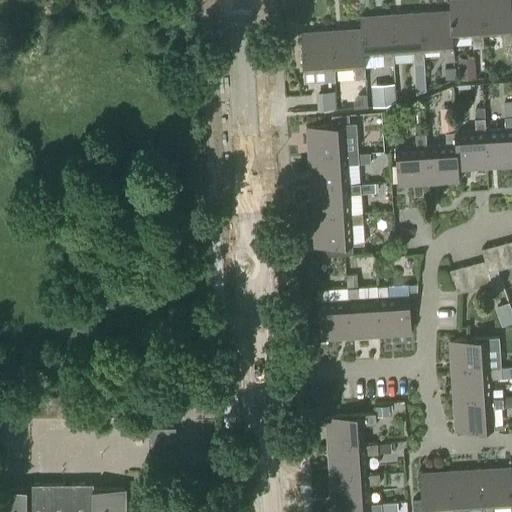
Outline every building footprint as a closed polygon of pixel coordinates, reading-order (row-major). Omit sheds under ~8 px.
[(423,12),(422,12),(424,50),(444,48),(444,60),(455,60),(453,36),(450,0),(449,0),(450,14),(423,15),(423,12)] [(452,0),(450,0),(453,36),(473,35),(473,47),(484,46),(483,34),(480,0),(478,0),(453,2),(452,0)] [(511,0),(480,0),(483,34),(503,33),(504,45),(511,44),(511,0)] [(393,14),(391,14),(394,52),(414,51),(414,62),(425,62),(424,50),(422,12),(420,12),(420,16),(393,17),(393,14)] [(363,16),(362,16),(365,66),(395,64),(394,52),(391,14),(390,14),(390,18),(363,19),(363,16)] [(332,30),(335,68),(354,66),(355,79),(356,89),(366,88),(365,66),(362,16),(360,16),(361,32),(334,34),(334,30),(332,30)] [(335,80),(335,68),(332,30),(331,30),(331,34),(304,35),(304,32),(301,32),(304,82),(335,80)] [(475,77),(474,59),(460,60),(461,78),(475,77)] [(456,79),(456,78),(455,67),(445,68),(445,80),(452,79),(456,79)] [(426,89),(426,79),(416,80),(417,93),(426,89)] [(335,90),(316,91),(317,109),(336,108),(335,90)] [(372,93),(373,106),(387,105),(397,101),(396,92),(372,93)] [(367,94),(359,94),(354,99),(355,107),(368,106),(367,94)] [(506,127),(486,128),(489,166),(490,166),(490,163),(511,161),(511,99),(504,100),(505,115),(506,127)] [(476,129),(458,130),(461,164),(487,163),(487,167),(489,166),(486,128),(485,107),(476,107),(477,117),(475,117),(476,129)] [(349,114),(331,115),(332,124),(350,122),(349,114)] [(441,121),(441,131),(446,131),(455,130),(454,120),(441,121)] [(309,153),(309,155),(359,152),(357,122),(350,122),(332,124),(307,125),(307,127),(310,127),(312,153),(309,153)] [(447,143),(427,144),(429,182),(431,182),(431,178),(458,177),(458,180),(459,180),(459,168),(461,168),(461,164),(458,130),(455,130),(446,131),(447,143)] [(429,182),(427,144),(426,132),(416,133),(417,145),(396,146),(398,184),(401,184),(401,180),(428,178),(428,182),(429,182)] [(311,183),(311,184),(361,182),(359,162),(359,152),(309,155),(309,156),(312,156),(314,183),(311,183)] [(313,213),(313,215),(351,213),(349,193),(375,191),(375,182),(361,182),(311,184),(311,187),(314,186),(316,213),(313,213)] [(351,213),(313,215),(313,217),(316,216),(318,243),(315,243),(315,247),(353,244),(351,223),(363,222),(363,212),(351,213)] [(511,264),(505,241),(494,244),(500,267),(511,264)] [(500,267),(494,244),(482,247),(485,259),(488,270),(489,270),(498,268),(500,267)] [(492,282),(489,270),(488,270),(485,259),(473,262),(480,285),(492,282)] [(480,285),(473,262),(462,266),(468,289),(480,285)] [(511,264),(498,269),(502,280),(511,277),(511,264)] [(315,265),(302,266),(303,282),(316,281),(315,265)] [(468,289),(462,266),(451,269),(450,269),(456,292),(457,292),(468,289)] [(495,292),(505,289),(502,280),(498,269),(498,268),(489,270),(492,282),(495,292)] [(357,273),(347,273),(348,287),(349,287),(352,333),(379,331),(379,335),(382,334),(382,331),(378,285),(358,286),(357,273)] [(388,284),(378,285),(382,331),(408,329),(409,333),(412,332),(410,295),(389,296),(388,284)] [(328,288),(318,289),(321,338),(322,338),(322,335),(349,333),(349,337),(351,336),(352,336),(352,333),(349,287),(348,287),(328,288)] [(499,336),(450,339),(450,341),(453,340),(455,367),(451,367),(452,370),(455,370),(489,368),(489,367),(488,347),(500,346),(499,336)] [(457,397),(453,397),(454,400),(457,400),(491,398),(491,397),(490,377),(502,376),(501,366),(489,367),(489,368),(455,370),(457,397)] [(511,395),(491,397),(491,398),(457,400),(459,427),(455,427),(455,430),(493,427),(492,407),(511,405),(511,395)] [(375,406),(376,416),(389,416),(389,406),(375,406)] [(375,412),(326,416),(326,417),(329,417),(331,443),(328,444),(328,445),(328,447),(331,447),(366,444),(366,443),(364,424),(376,423),(375,412)] [(167,435),(156,435),(156,445),(167,445),(167,435)] [(333,473),(329,474),(330,476),(330,477),(333,477),(368,474),(368,473),(366,453),(378,452),(391,451),(390,442),(377,442),(366,443),(366,444),(331,447),(333,473)] [(508,470),(482,472),(483,506),(482,511),(493,511),(493,505),(511,503),(511,476),(511,466),(508,466),(508,470)] [(479,472),(452,474),(453,508),(453,511),(463,511),(463,507),(483,506),(482,472),(482,468),(478,468),(479,472)] [(421,472),(420,472),(422,499),(413,500),(414,511),(433,511),(433,509),(453,508),(452,474),(451,470),(448,470),(448,474),(422,476),(421,472)] [(335,503),(331,503),(332,505),(332,507),(335,507),(370,504),(369,503),(368,483),(380,482),(379,472),(368,473),(368,474),(333,477),(335,503)] [(34,488),(0,488),(0,511),(125,511),(125,487),(84,487),(84,483),(79,483),(79,482),(39,483),(34,483),(34,488)] [(335,511),(385,511),(395,511),(394,502),(381,502),(369,503),(370,504),(335,507),(335,511)]
